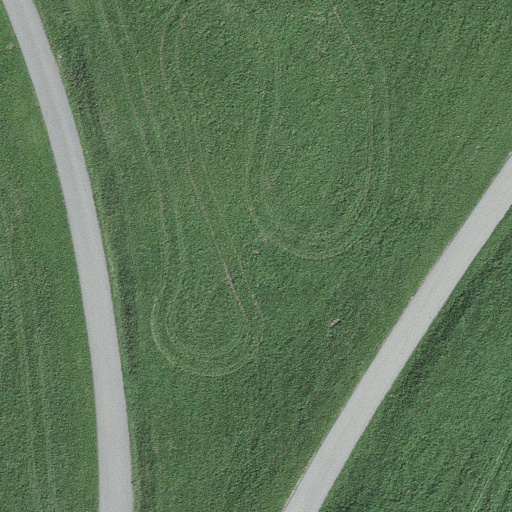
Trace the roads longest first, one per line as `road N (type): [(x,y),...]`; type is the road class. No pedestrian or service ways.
road 1 (track): [(19,0),(71,171),(103,331),(114,511)]
road 2 (track): [(300,511),(393,348),(511,168)]
